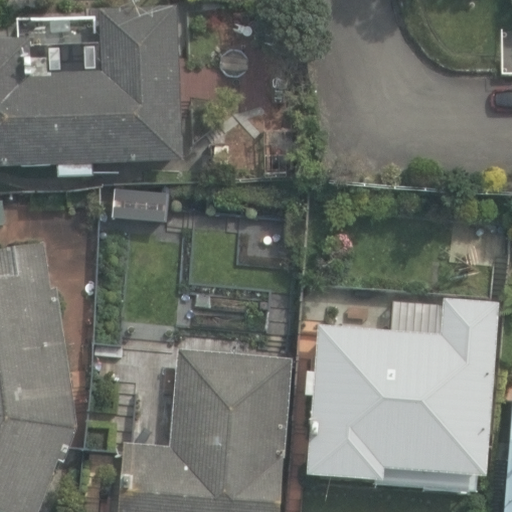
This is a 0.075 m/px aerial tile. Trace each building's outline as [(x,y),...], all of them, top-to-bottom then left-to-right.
[(0,170),(58,168),(59,179),(93,178),(93,168),(183,165),(177,8),(100,12),(101,45),(30,48),(30,39),(0,40),(0,170)] [(211,146),(212,163),(227,162),(226,144),(211,146)] [(98,255),(119,256),(120,231),(99,231),(98,255)] [(0,511),(41,511),(77,429),(57,285),(50,286),(44,243),(0,249),(0,511)] [(310,478),(386,484),(387,471),(489,479),(502,306),(398,298),(396,331),(321,325),(317,375),(313,374),(311,397),(316,397),(310,478)] [(120,511),(280,511),(294,359),(179,349),(170,447),(126,443),(120,511)] [(511,511),(511,402),(503,511),(511,511)]
